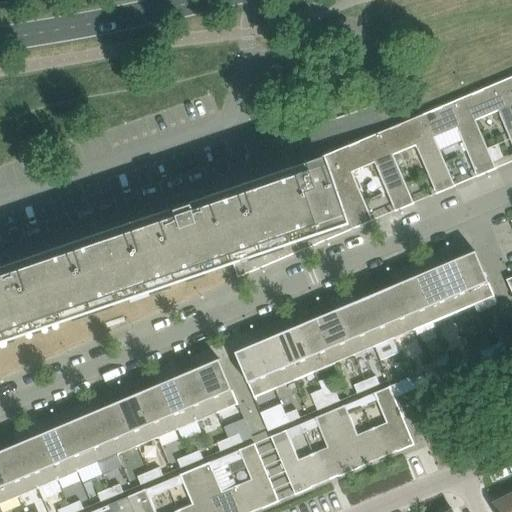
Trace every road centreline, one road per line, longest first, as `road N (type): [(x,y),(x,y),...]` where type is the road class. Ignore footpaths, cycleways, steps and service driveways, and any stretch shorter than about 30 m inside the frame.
road 1 (unclassified): [(0,406),(511,198)]
road 2 (unclassified): [(0,199),(225,123),(253,0)]
road 3 (secondary): [(0,42),(215,0)]
